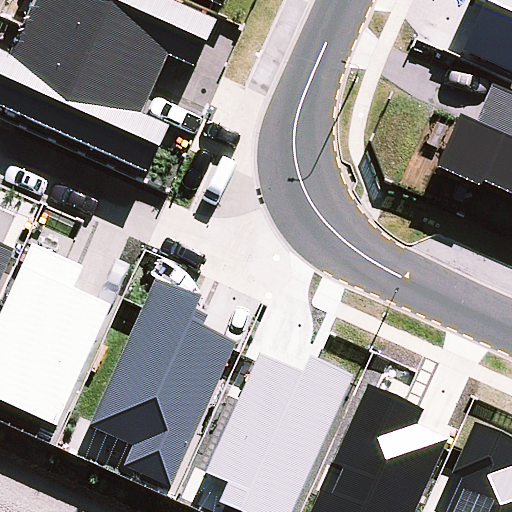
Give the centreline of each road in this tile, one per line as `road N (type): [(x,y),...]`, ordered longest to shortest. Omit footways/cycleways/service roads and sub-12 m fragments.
road 1 (residential): [(0,148),(213,242),(255,241),(319,223)]
road 2 (residential): [(319,223),(296,168),(296,132),(344,0)]
road 3 (residential): [(511,326),(348,248),(319,223)]
